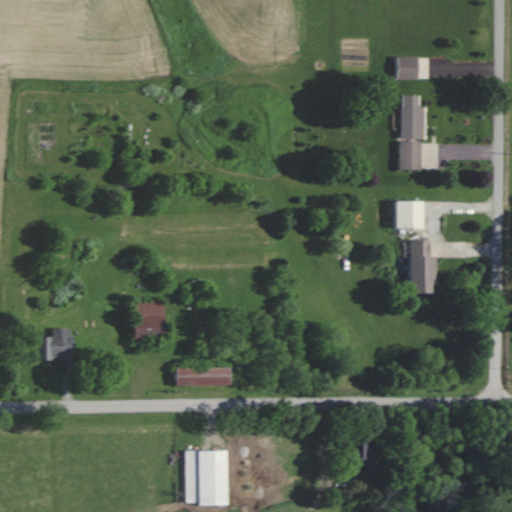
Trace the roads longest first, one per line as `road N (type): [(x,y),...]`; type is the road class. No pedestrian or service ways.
road 1 (tertiary): [(0,407),(511,402)]
road 2 (residential): [(495,402),(498,0)]
